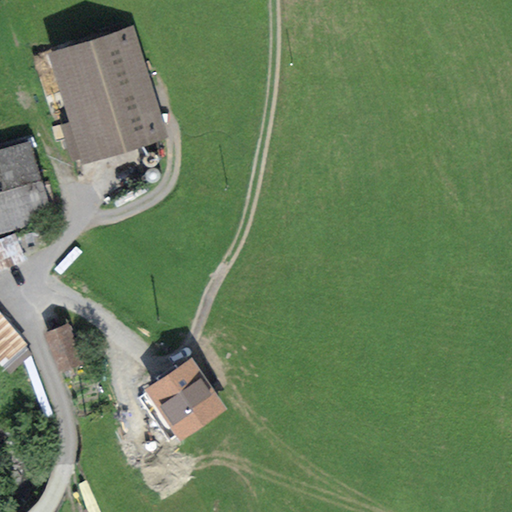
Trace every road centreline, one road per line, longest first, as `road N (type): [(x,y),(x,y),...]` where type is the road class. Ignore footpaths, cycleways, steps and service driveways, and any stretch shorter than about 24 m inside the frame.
road 1 (track): [(274,0),(274,79),(251,208),(179,356)]
road 2 (track): [(74,225),(161,191),(175,168),(173,140)]
